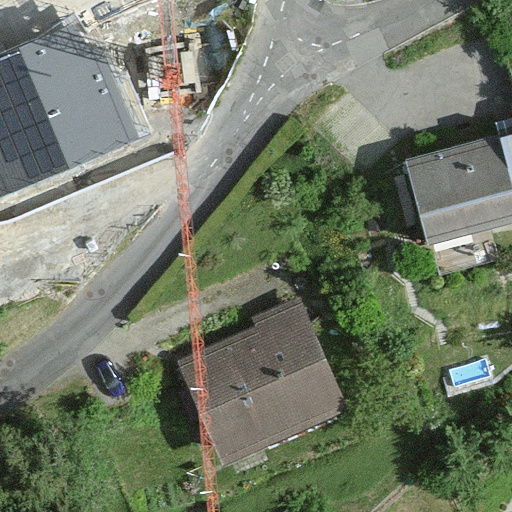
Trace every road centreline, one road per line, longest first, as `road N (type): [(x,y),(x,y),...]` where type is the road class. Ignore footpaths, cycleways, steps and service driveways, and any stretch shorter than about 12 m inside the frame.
road 1 (residential): [(0,375),(70,331),(205,160),(275,56)]
road 2 (residential): [(275,56),(408,0)]
